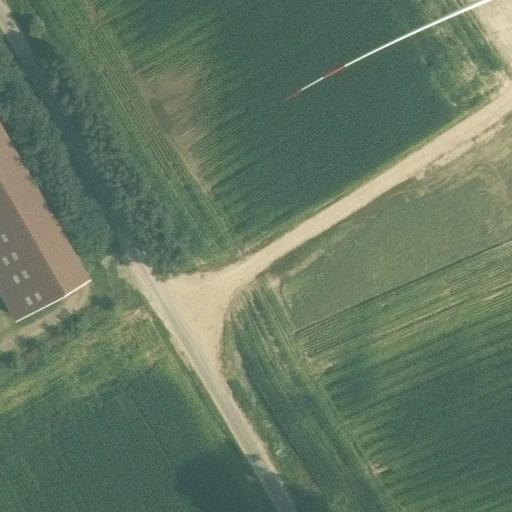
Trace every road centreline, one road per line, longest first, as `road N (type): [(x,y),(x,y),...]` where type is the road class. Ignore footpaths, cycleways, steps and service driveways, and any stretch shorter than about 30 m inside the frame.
road 1 (unclassified): [(285,511),(0,15)]
road 2 (track): [(172,315),(511,100)]
